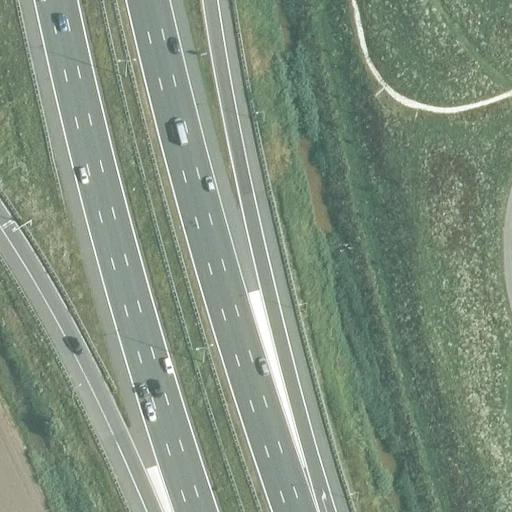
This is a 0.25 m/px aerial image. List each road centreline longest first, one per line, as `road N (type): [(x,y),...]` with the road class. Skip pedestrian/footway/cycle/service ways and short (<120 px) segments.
road 1 (motorway): [(296,511),(229,313),(150,0)]
road 2 (motorway): [(56,0),(125,281),(195,511)]
road 3 (motorway): [(299,511),(268,288),(213,0)]
road 4 (motorway): [(0,215),(69,330),(156,511)]
